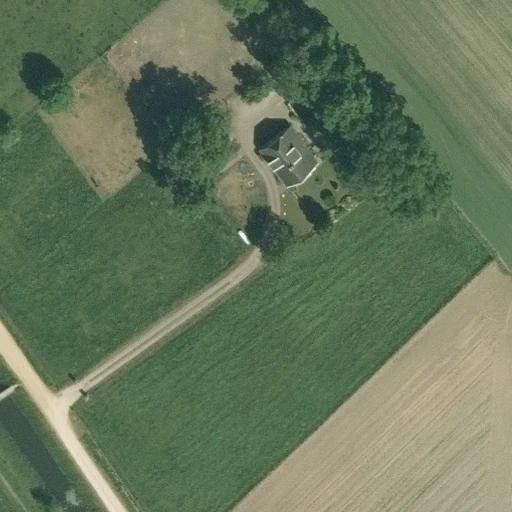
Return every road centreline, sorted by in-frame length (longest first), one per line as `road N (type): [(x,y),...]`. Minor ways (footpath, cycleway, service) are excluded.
road 1 (track): [(274,194),(271,232),(252,265),(48,408)]
road 2 (track): [(0,336),(119,511)]
